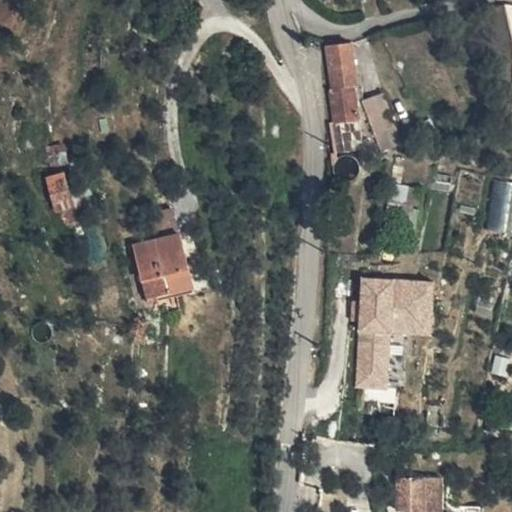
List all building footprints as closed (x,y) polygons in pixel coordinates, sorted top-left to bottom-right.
[(375,85),(384,84),(386,83),(385,42),(381,43),(360,43),(362,83),(359,84),(359,100),(376,99),(375,85)] [(388,151),(384,84),(375,85),(376,99),(359,100),(360,119),(359,119),(360,151),(379,151),(388,151)] [(402,148),(424,143),(412,95),(390,100),(402,148)] [(366,156),(364,158),(362,161),(362,173),(363,174),(365,177),(367,178),(371,179),(374,179),(377,178),(380,176),(382,174),(383,171),(384,168),(384,165),(383,162),(381,159),(378,157),(376,156),(373,155),(369,155),(366,156)] [(418,164),(415,183),(424,184),(427,165),(418,164)] [(63,170),(43,177),(54,214),(74,208),(63,170)] [(446,187),(424,184),(415,183),(404,250),(436,249),(446,187)] [(174,212),(149,217),(155,243),(180,237),(174,212)] [(182,236),(180,237),(155,243),(153,243),(168,295),(195,289),(182,236)] [(168,295),(153,243),(134,247),(147,300),(168,295)] [(412,283),(393,282),(363,282),(362,391),(393,391),(393,334),(411,334),(418,334),(418,313),(434,313),(434,283),(412,283)] [(434,313),(418,313),(418,334),(434,334),(434,313)] [(411,334),(393,334),(393,391),(411,392),(411,334)] [(393,511),(438,511),(439,479),(394,479),(393,511)]
